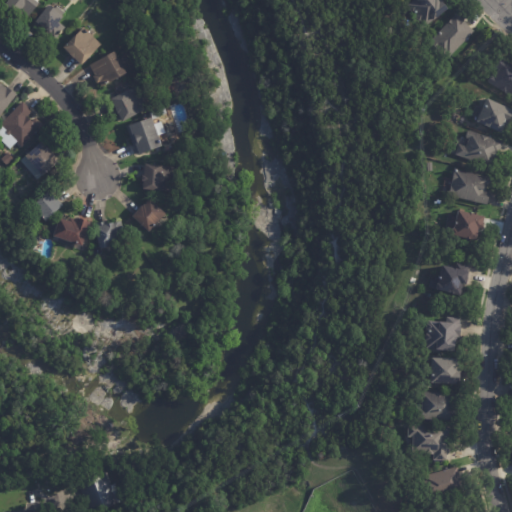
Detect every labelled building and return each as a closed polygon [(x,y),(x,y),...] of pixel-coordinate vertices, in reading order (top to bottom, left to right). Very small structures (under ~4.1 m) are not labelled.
[(32,0),(38,5),(24,22),(20,19),(18,21),(14,17),(15,16),(4,7),(9,0),(32,0)] [(443,0),(442,1),(448,10),(425,28),(413,13),(411,13),(409,10),(409,7),(408,6),(415,0),(443,0)] [(54,10),(55,11),(55,12),(62,19),(58,24),(64,29),(55,40),(35,23),(48,7),(49,8),(50,7),(54,10)] [(463,20),(466,23),(466,24),(474,31),(449,57),(447,55),(445,56),(439,50),(437,53),(427,44),(457,14),(461,18),(459,19),(460,21),(462,19),(463,20)] [(87,33),(101,46),(81,67),(63,49),(83,28),(87,33)] [(116,58),(126,75),(103,89),(90,67),(113,53),(116,58)] [(511,97),(504,93),(499,91),(500,91),(487,83),(490,77),(494,80),(499,71),(492,67),(498,57),(511,65),(511,97)] [(0,85),(10,93),(11,92),(16,96),(0,117),(0,85)] [(142,97),(148,109),(122,124),(110,101),(137,87),(142,97)] [(511,113),(508,123),(506,122),(502,133),(477,123),(479,117),(471,114),(475,105),(483,108),(486,100),(511,110),(511,113)] [(23,104),(32,112),(26,118),(31,123),(35,119),(43,127),(21,149),(10,137),(9,138),(3,132),(4,132),(0,127),(0,124),(22,102),(23,104)] [(167,115),(152,121),(149,114),(164,109),(167,115)] [(153,125),(161,147),(139,155),(138,154),(136,155),(125,126),(128,125),(128,127),(150,119),(153,125)] [(502,144),(499,155),(497,154),(496,158),(497,158),(494,169),(455,156),(459,145),(466,147),(468,140),(467,140),(466,137),(468,132),(469,132),(503,143),(502,144)] [(45,148),(59,163),(42,178),(41,177),(36,181),(20,162),(34,150),(33,150),(41,143),(45,148)] [(13,160),(6,167),(0,161),(7,154),(13,160)] [(145,166),(172,168),(171,193),(142,191),(143,183),(141,183),(142,178),(143,178),(144,166),(145,166)] [(490,186),(490,187),(487,187),(485,193),(489,193),(486,206),(448,197),(454,170),(491,179),(490,186)] [(53,197),(62,208),(45,224),(31,208),(49,193),(53,197)] [(161,221),(149,235),(132,219),(141,208),(141,209),(144,206),(144,207),(149,201),(166,216),(161,221)] [(484,220),(483,224),(484,224),(482,231),(478,230),(476,243),(450,237),(452,230),(454,230),(457,212),(484,218),(484,220)] [(70,220),(76,222),(76,220),(90,225),(82,249),(52,238),(59,220),(68,223),(69,219),(70,220)] [(106,227),(117,224),(122,244),(108,247),(109,250),(99,252),(95,229),(98,229),(97,225),(105,223),(106,227)] [(467,268),(466,272),(468,273),(466,286),(461,285),(461,287),(462,287),(460,297),(435,291),(435,290),(427,288),(429,281),(433,282),(434,278),(439,279),(442,267),(453,269),(454,263),(468,266),(467,268)] [(461,320),(460,325),(462,325),(460,337),(458,337),(457,343),(456,343),(455,354),(437,352),(437,350),(426,349),(427,342),(425,341),(426,336),(427,335),(428,331),(427,330),(427,326),(428,325),(429,322),(446,324),(447,318),(461,320)] [(460,373),(459,386),(430,384),(431,359),(458,360),(458,368),(460,368),(460,373)] [(457,395),(457,405),(455,405),(455,411),(457,411),(457,421),(416,420),(416,410),(422,411),(422,400),(421,400),(421,393),(457,394),(457,395)] [(446,444),(446,446),(449,446),(449,457),(447,457),(446,463),(433,462),(433,456),(425,456),(413,455),(413,439),(408,439),(408,427),(449,428),(449,440),(446,440),(446,444)] [(456,468),(459,479),(460,479),(464,492),(424,503),(418,481),(422,479),(421,477),(456,468)] [(88,511),(82,492),(78,482),(107,471),(112,485),(116,484),(123,502),(97,511),(88,511)]
